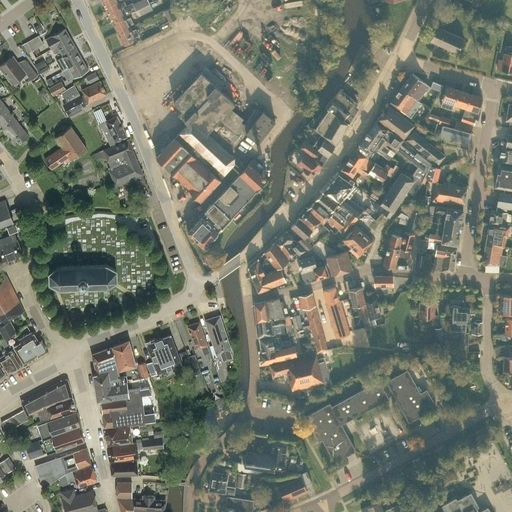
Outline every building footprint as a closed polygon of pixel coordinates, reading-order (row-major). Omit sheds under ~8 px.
[(117,0),(102,0),(107,10),(119,4),(117,0)] [(119,4),(107,10),(113,21),(125,15),(124,15),(131,12),(150,3),(148,0),(141,0),(129,6),(128,5),(127,6),(124,1),(119,4)] [(152,9),(150,3),(131,12),(134,18),(152,9)] [(171,6),(164,10),(169,22),(176,18),(171,6)] [(130,17),(126,19),(125,15),(113,21),(118,33),(130,27),(129,25),(133,23),(132,19),(130,17)] [(41,23),(34,27),(37,32),(44,28),(41,23)] [(464,38),(437,26),(430,40),(457,52),(464,38)] [(139,35),(136,28),(132,30),(130,27),(118,33),(124,44),(136,38),(135,36),(139,35)] [(71,38),(65,28),(46,38),(52,49),(71,38)] [(32,51),(38,47),(44,44),(39,35),(27,42),(32,51)] [(55,54),(60,51),(63,56),(56,60),(77,49),(71,38),(52,49),(55,54)] [(511,71),(511,53),(511,52),(511,46),(506,45),(504,52),(501,69),(511,71)] [(77,49),(56,60),(62,71),(82,59),(77,49)] [(31,80),(38,75),(26,60),(20,65),(13,56),(0,65),(0,67),(0,68),(0,69),(0,70),(2,73),(4,73),(12,83),(14,82),(16,83),(19,81),(18,79),(26,73),(31,80)] [(43,59),(34,64),(38,70),(47,65),(43,59)] [(70,80),(88,69),(82,59),(62,71),(68,81),(70,80)] [(41,74),(50,69),(48,65),(39,70),(41,74)] [(87,76),(90,83),(99,78),(96,72),(87,76)] [(244,118),(231,109),(219,124),(217,122),(235,104),(201,73),(174,102),(182,109),(178,113),(182,117),(189,123),(180,132),(175,137),(156,157),(178,178),(190,189),(189,190),(201,201),(221,180),(221,179),(226,173),(225,172),(234,162),(234,157),(229,152),(232,148),(227,142),(229,139),(236,145),(246,132),(258,142),(275,120),(263,111),(262,113),(255,108),(244,123),(241,122),(244,118)] [(401,88),(418,100),(429,86),(412,73),(401,88)] [(49,88),(53,95),(66,88),(62,81),(49,88)] [(100,81),(82,90),(88,103),(107,94),(100,81)] [(430,87),(433,88),(441,91),(443,85),(433,81),(430,87)] [(85,105),(81,96),(74,85),(62,92),(65,99),(69,97),(70,101),(63,104),(69,116),(81,109),(80,107),(85,105)] [(459,90),(447,86),(441,104),(446,106),(448,101),(455,104),(459,90)] [(43,88),(38,92),(42,97),(47,93),(43,88)] [(401,88),(391,102),(407,114),(410,117),(421,102),(418,100),(401,88)] [(316,128),(336,143),(348,123),(347,122),(358,103),(340,89),(326,107),(330,110),(316,128)] [(466,107),(470,94),(459,90),(455,104),(465,107),(466,107)] [(482,98),(470,94),(466,107),(465,107),(461,120),(474,124),(476,119),(468,117),(471,109),(478,111),(482,98)] [(0,102),(0,120),(11,112),(2,101),(0,102)] [(414,125),(388,105),(377,119),(403,139),(414,125)] [(101,108),(94,111),(96,116),(103,113),(101,108)] [(0,120),(0,122),(3,127),(1,129),(6,134),(8,133),(20,124),(11,112),(0,120)] [(115,142),(127,136),(117,116),(105,121),(101,123),(111,146),(116,143),(115,142)] [(402,140),(403,140),(377,120),(359,144),(360,145),(370,152),(375,145),(387,153),(392,157),(395,152),(383,144),(385,141),(396,149),(411,160),(419,166),(412,175),(414,176),(422,181),(431,163),(417,152),(402,140)] [(471,132),(473,126),(457,121),(455,128),(443,124),(440,134),(440,135),(452,138),(468,142),(471,132)] [(419,123),(416,128),(423,132),(426,128),(419,123)] [(434,133),(440,135),(440,134),(443,124),(437,123),(434,133)] [(15,146),(28,135),(20,124),(8,133),(12,138),(10,140),(15,146)] [(55,136),(62,146),(44,158),(52,169),(64,160),(65,163),(86,148),(71,125),(55,136)] [(511,126),(509,126),(506,144),(503,144),(500,162),(511,163),(511,126)] [(445,155),(414,131),(408,139),(438,163),(445,155)] [(314,145),(314,144),(313,146),(305,140),(300,147),(315,158),(321,150),(325,153),(320,159),(324,162),(328,156),(336,144),(321,134),(319,138),(314,145)] [(108,168),(114,182),(116,186),(117,185),(143,174),(137,159),(128,139),(103,149),(107,159),(111,167),(108,168)] [(363,162),(364,161),(365,161),(371,152),(370,152),(360,145),(356,150),(356,149),(342,169),(353,177),(357,170),(361,173),(358,177),(363,180),(367,173),(371,168),(363,162)] [(304,150),(297,146),(294,150),(301,155),(304,150)] [(98,163),(107,159),(103,149),(96,152),(94,154),(98,163)] [(312,177),(322,166),(314,159),(313,160),(306,153),(297,163),(305,169),(304,170),(312,177)] [(257,189),(267,178),(259,171),(263,167),(254,158),(240,173),(205,211),(206,212),(202,217),(188,232),(204,247),(212,238),(215,238),(218,235),(218,232),(218,231),(222,227),(257,189)] [(375,163),(371,168),(367,173),(381,181),(388,172),(393,175),(399,166),(396,165),(393,168),(388,164),(384,169),(375,163)] [(511,165),(499,164),(495,187),(511,189),(511,165)] [(430,165),(427,179),(437,181),(440,167),(430,165)] [(405,194),(414,180),(401,171),(380,203),(387,207),(383,213),(390,217),(400,201),(405,204),(410,197),(405,194)] [(352,204),(347,200),(352,194),(357,187),(338,174),(325,190),(342,205),(347,209),(352,204)] [(433,201),(453,204),(453,202),(464,204),(467,188),(456,186),(456,183),(443,181),(443,184),(436,183),(433,201)] [(110,197),(120,192),(117,185),(116,186),(107,189),(110,197)] [(375,188),(370,195),(376,200),(381,193),(375,188)] [(336,211),(342,205),(325,190),(323,192),(315,200),(349,228),(358,218),(352,213),(346,220),(336,211)] [(511,193),(499,192),(497,206),(511,208),(511,193)] [(0,202),(0,225),(13,221),(5,200),(0,202)] [(321,221),(323,223),(328,217),(330,223),(333,225),(334,224),(336,226),(332,231),(336,233),(339,229),(341,226),(347,231),(349,228),(315,200),(307,209),(321,221)] [(377,201),(373,208),(382,214),(386,207),(377,201)] [(430,202),(426,201),(425,204),(424,210),(431,211),(433,205),(430,204),(430,202)] [(408,215),(415,205),(410,202),(403,212),(408,215)] [(429,240),(442,242),(458,245),(463,210),(448,207),(448,208),(437,206),(436,211),(447,213),(443,235),(430,233),(429,240)] [(321,221),(307,209),(291,226),(303,237),(299,242),(307,250),(308,250),(310,248),(313,246),(305,239),(321,221)] [(412,228),(419,230),(421,220),(423,212),(416,210),(414,219),(412,228)] [(490,222),(506,225),(508,212),(492,210),(490,222)] [(145,220),(138,223),(141,228),(147,226),(145,220)] [(486,244),(503,246),(504,235),(507,236),(508,226),(489,223),(486,244)] [(16,224),(7,227),(9,233),(18,230),(16,224)] [(44,233),(45,233),(48,232),(54,230),(51,224),(46,227),(43,228),(42,229),(44,233)] [(351,247),(363,232),(356,225),(348,234),(343,240),(351,247)] [(287,230),(275,242),(288,258),(296,252),(299,256),(307,250),(299,242),(294,240),(287,230)] [(414,234),(405,231),(401,248),(410,250),(414,234)] [(373,240),(363,232),(351,247),(360,255),(373,240)] [(17,239),(15,233),(0,238),(0,257),(1,261),(23,253),(17,239)] [(403,237),(391,233),(383,264),(394,268),(403,237)] [(290,263),(289,261),(275,242),(265,252),(268,256),(264,259),(268,266),(273,263),(276,268),(282,265),(283,267),(290,263)] [(435,257),(455,259),(457,247),(441,244),(441,245),(437,244),(435,257)] [(483,261),(485,264),(486,264),(495,264),(495,263),(499,264),(499,265),(505,266),(507,255),(501,254),(503,246),(486,244),(483,261)] [(347,250),(337,254),(342,271),(352,268),(347,250)] [(342,271),(337,254),(327,257),(332,274),(342,271)] [(312,256),(298,260),(305,283),(315,280),(316,280),(313,269),(324,266),(324,265),(325,265),(324,261),(322,261),(321,262),(316,263),(314,255),(312,256)] [(453,272),(455,259),(435,257),(433,269),(453,272)] [(267,278),(270,276),(271,277),(272,277),(283,273),(281,267),(265,274),(258,258),(250,266),(249,268),(254,281),(266,276),(267,278)] [(88,264),(87,264),(87,265),(80,266),(80,264),(78,264),(78,266),(71,266),(71,265),(69,265),(69,266),(62,266),(62,265),(61,265),(61,266),(58,266),(57,267),(50,272),(49,273),(50,282),(49,282),(50,283),(58,287),(58,288),(59,288),(60,288),(61,288),(61,289),(63,289),(63,288),(70,288),(70,289),(72,289),(72,288),(79,287),(79,288),(81,288),(81,287),(88,287),(88,288),(90,288),(90,287),(97,287),(97,288),(98,288),(98,287),(105,287),(105,288),(107,288),(107,286),(107,287),(109,286),(116,281),(117,280),(116,271),(117,271),(116,269),(108,265),(107,264),(107,265),(106,265),(106,264),(104,264),(104,265),(97,265),(97,263),(96,264),(96,265),(88,265),(88,264)] [(324,266),(313,269),(316,280),(327,276),(324,266)] [(271,277),(270,276),(267,278),(266,276),(254,281),(258,292),(286,281),(283,273),(272,277),(271,277)] [(16,331),(9,320),(24,311),(7,275),(4,277),(0,278),(0,330),(4,337),(8,335),(16,331)] [(377,293),(388,292),(388,285),(393,285),(393,276),(373,276),(375,286),(376,286),(377,293)] [(335,286),(323,290),(327,302),(326,303),(336,336),(350,332),(340,299),(339,299),(335,286)] [(349,289),(353,306),(360,304),(363,318),(365,326),(370,325),(361,286),(349,289)] [(303,308),(305,307),(315,305),(312,293),(300,296),(303,308)] [(506,317),(505,334),(511,334),(511,295),(501,296),(501,313),(506,313),(506,317)] [(279,298),(266,301),(269,317),(273,316),(274,319),(275,319),(284,317),(279,298)] [(365,301),(371,325),(376,324),(375,319),(374,318),(380,316),(376,298),(365,301)] [(266,301),(255,303),(257,321),(256,321),(258,337),(259,336),(273,334),(275,334),(274,327),(274,325),(272,325),(271,322),(271,319),(269,319),(266,301)] [(434,302),(420,302),(420,323),(435,324),(435,314),(433,314),(434,302)] [(460,306),(450,306),(450,322),(450,330),(466,330),(466,323),(469,323),(470,307),(460,307),(460,306)] [(292,316),(295,328),(302,327),(299,314),(292,316)] [(220,353),(223,360),(233,357),(230,349),(231,349),(219,315),(205,320),(217,354),(220,353)] [(474,328),(472,328),(472,333),(482,333),(482,321),(481,321),(480,320),(477,320),(476,321),(474,321),(474,328)] [(195,349),(201,347),(204,354),(210,352),(199,321),(187,325),(195,349)] [(36,335),(41,333),(36,324),(32,326),(36,335)] [(31,332),(19,339),(21,342),(14,347),(23,362),(38,354),(45,350),(46,347),(42,340),(39,342),(34,333),(32,334),(31,332)] [(170,335),(161,338),(156,340),(147,344),(146,344),(153,361),(147,363),(151,376),(182,364),(170,334),(170,335)] [(3,346),(5,349),(13,344),(8,335),(4,337),(0,340),(3,346)] [(282,348),(281,345),(280,337),(273,338),(272,336),(260,338),(262,350),(259,351),(260,364),(286,359),(285,357),(297,354),(295,345),(282,348)] [(129,339),(112,346),(119,370),(130,367),(131,370),(130,370),(133,379),(142,377),(148,375),(145,361),(136,364),(129,339)] [(511,344),(506,344),(505,355),(504,355),(503,372),(511,371),(511,344)] [(112,346),(92,353),(96,372),(104,370),(104,371),(107,378),(120,376),(118,370),(119,370),(112,346)] [(2,352),(4,354),(0,356),(0,363),(6,373),(20,365),(11,350),(7,352),(6,349),(2,352)] [(287,361),(271,366),(274,376),(286,372),(289,382),(290,381),(293,390),(324,382),(323,381),(329,380),(327,372),(321,374),(318,362),(315,352),(287,360),(287,361)] [(194,354),(187,356),(193,374),(201,372),(194,354)] [(446,373),(458,371),(457,362),(445,363),(446,373)] [(436,406),(427,389),(420,393),(407,370),(387,380),(393,393),(409,421),(436,406)] [(127,379),(126,375),(108,378),(107,378),(104,371),(96,373),(100,399),(129,395),(128,390),(127,382),(127,379)] [(65,379),(51,386),(57,402),(72,396),(68,380),(68,379),(67,379),(66,379),(65,379)] [(387,380),(386,379),(380,382),(379,381),(332,406),(340,422),(346,419),(347,421),(389,398),(388,396),(393,393),(387,380)] [(46,406),(57,402),(51,386),(38,393),(43,408),(46,406)] [(129,395),(100,399),(102,413),(104,427),(155,420),(151,392),(148,387),(128,390),(129,395)] [(38,410),(43,408),(38,393),(21,402),(25,409),(28,415),(38,410)] [(50,419),(76,409),(72,397),(47,407),(46,406),(43,408),(38,410),(41,421),(50,418),(50,419)] [(319,440),(322,438),(335,461),(356,450),(340,422),(332,406),(330,403),(306,416),(319,440)] [(29,419),(28,415),(25,409),(19,412),(24,421),(29,419)] [(46,438),(80,425),(76,411),(76,409),(56,417),(57,418),(41,424),(46,438)] [(18,425),(24,421),(19,412),(13,415),(18,425)] [(7,419),(12,428),(18,425),(13,415),(7,419)] [(1,422),(5,428),(7,431),(12,428),(7,419),(1,422)] [(43,439),(47,453),(56,450),(84,440),(80,426),(43,439)] [(104,429),(107,446),(132,442),(130,426),(104,429)] [(174,446),(183,445),(182,437),(173,437),(174,446)] [(142,441),(132,442),(107,446),(109,461),(138,457),(136,445),(142,444),(143,449),(164,447),(163,438),(142,440),(142,441)] [(275,468),(285,469),(286,459),(285,458),(287,445),(271,443),(269,454),(247,450),(246,454),(243,454),(241,462),(245,463),(244,466),(275,471),(275,468)] [(27,449),(30,459),(43,454),(40,445),(27,449)] [(35,465),(36,467),(43,488),(65,473),(91,463),(86,447),(35,465)] [(303,457),(297,456),(295,469),(302,470),(303,457)] [(0,462),(0,465),(5,473),(14,468),(7,458),(0,462)] [(112,476),(138,475),(136,460),(133,461),(133,459),(132,459),(132,461),(110,462),(112,476)] [(73,470),(65,474),(68,481),(76,478),(79,487),(97,481),(91,463),(73,470)] [(301,477),(279,487),(285,500),(294,496),(294,497),(307,491),(304,485),(312,482),(307,471),(299,474),(301,477)] [(226,485),(228,474),(212,472),(210,490),(234,493),(235,486),(226,485)] [(239,473),(236,487),(244,488),(246,474),(239,473)] [(117,482),(117,497),(132,497),(132,482),(117,482)] [(74,488),(61,491),(66,511),(86,511),(98,509),(93,490),(75,494),(74,488)] [(440,511),(490,511),(488,507),(479,511),(477,507),(479,506),(471,492),(457,500),(456,497),(442,505),(444,510),(440,511)] [(143,499),(134,498),(133,508),(161,510),(164,510),(166,500),(154,500),(154,496),(144,495),(143,499)] [(362,511),(384,511),(381,504),(388,501),(386,496),(378,500),(379,501),(361,509),(362,511)] [(121,511),(160,511),(161,510),(133,508),(134,498),(117,497),(121,511)] [(245,511),(246,509),(252,510),(253,500),(235,497),(234,505),(235,505),(235,507),(223,506),(222,511),(245,511)] [(260,506),(262,511),(264,511),(272,509),(269,502),(260,506)]
